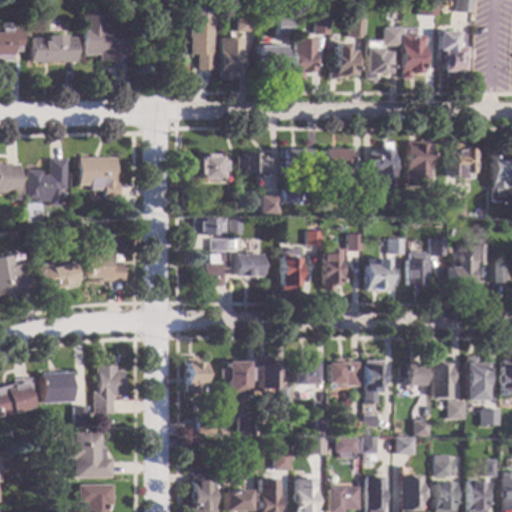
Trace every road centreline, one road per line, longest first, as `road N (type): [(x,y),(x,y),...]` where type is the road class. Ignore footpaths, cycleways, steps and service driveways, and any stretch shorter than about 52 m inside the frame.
road 1 (residential): [(511,323),(131,324),(0,345)]
road 2 (residential): [(511,111),(0,119)]
road 3 (residential): [(154,511),(154,93)]
